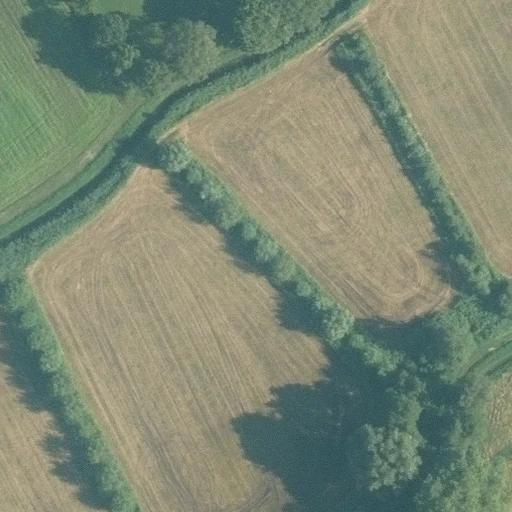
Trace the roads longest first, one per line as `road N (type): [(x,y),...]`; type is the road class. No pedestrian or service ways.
road 1 (track): [(302,0),(134,99),(64,178),(0,218)]
road 2 (track): [(511,333),(466,361),(423,474),(398,511)]
